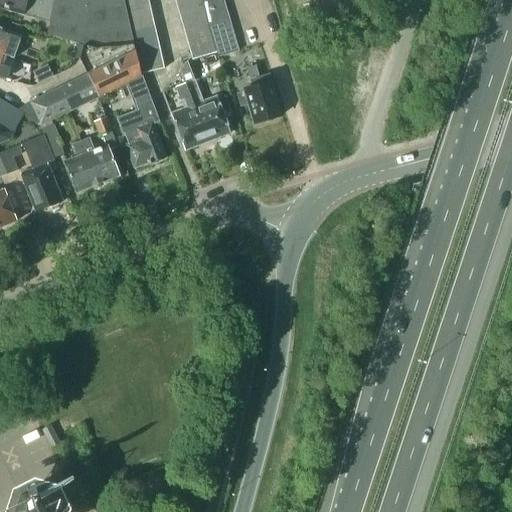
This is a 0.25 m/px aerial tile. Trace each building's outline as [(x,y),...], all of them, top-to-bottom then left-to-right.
[(54,0),(0,0),(0,9),(24,16),(50,23),(54,0)] [(54,0),(50,23),(48,34),(96,48),(127,45),(133,44),(123,0),(54,0)] [(150,7),(148,0),(126,0),(125,0),(128,12),(150,7)] [(179,12),(201,5),(199,0),(177,0),(175,1),(179,12)] [(205,12),(226,6),(224,0),(206,0),(202,1),(205,12)] [(182,24),(205,17),(201,5),(179,12),(182,24)] [(208,23),(229,17),(226,6),(205,12),(208,23)] [(153,19),(150,7),(128,12),(131,24),(153,19)] [(186,36),(208,29),(205,17),(182,24),(186,36)] [(212,34),(232,28),(229,17),(208,23),(212,34)] [(155,31),(153,19),(131,24),(133,36),(155,31)] [(215,45),(236,39),(232,28),(212,34),(215,45)] [(0,52),(6,55),(14,58),(21,38),(14,35),(0,29),(0,52)] [(189,47),(212,40),(208,29),(186,36),(189,47)] [(158,43),(155,31),(133,36),(136,48),(158,43)] [(236,39),(215,45),(218,56),(239,50),(236,39)] [(212,40),(189,47),(193,59),(216,52),(212,40)] [(88,72),(100,97),(142,76),(134,44),(133,44),(127,45),(96,48),(79,43),(76,57),(80,58),(88,72)] [(161,55),(158,43),(136,48),(139,60),(161,55)] [(2,67),(6,55),(0,52),(0,76),(7,79),(10,69),(2,67)] [(163,67),(161,55),(139,60),(141,72),(163,67)] [(185,84),(194,80),(187,61),(180,70),(185,84)] [(50,65),(28,75),(34,87),(55,77),(50,65)] [(269,75),(268,75),(258,77),(257,71),(248,74),(253,88),(242,91),(243,92),(237,94),(240,106),(247,105),(252,124),(256,123),(258,123),(263,122),(264,120),(280,116),(271,82),(270,82),(269,75)] [(100,97),(88,72),(59,87),(71,111),(99,98),(100,97)] [(126,84),(131,97),(147,91),(142,76),(126,84)] [(185,84),(184,84),(193,108),(207,143),(230,135),(216,95),(200,101),(198,95),(200,94),(195,80),(194,80),(185,84)] [(184,152),(207,143),(193,108),(184,84),(174,88),(182,110),(170,115),(184,152)] [(71,111),(59,87),(29,103),(40,126),(71,111)] [(0,144),(9,140),(24,115),(0,100),(0,144)] [(127,147),(135,167),(148,163),(149,164),(164,158),(152,123),(150,124),(144,106),(129,111),(132,119),(120,124),(128,147),(127,147)] [(94,122),(99,136),(113,130),(107,117),(94,122)] [(40,126),(53,158),(65,153),(52,121),(40,126)] [(61,201),(47,166),(54,163),(44,135),(23,144),(34,171),(21,176),(35,212),(49,206),(50,207),(57,204),(57,203),(61,201)] [(89,138),(81,141),(98,185),(120,177),(107,145),(94,151),(89,138)] [(76,194),(98,185),(81,141),(71,145),(76,158),(63,163),(76,194)] [(18,146),(0,153),(0,161),(5,175),(18,170),(13,157),(21,154),(18,146)] [(0,229),(17,222),(4,189),(0,190),(0,229)] [(54,494),(55,494),(52,491),(51,492),(38,488),(38,486),(34,486),(34,488),(21,494),(20,493),(18,496),(19,497),(14,510),(13,510),(12,511),(60,511),(61,511),(62,511),(62,507),(61,507),(54,494)]
